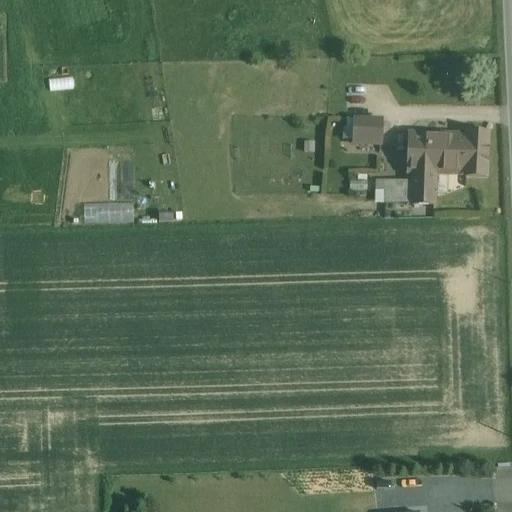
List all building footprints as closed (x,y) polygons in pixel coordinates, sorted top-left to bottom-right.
[(386,121),(356,121),(356,149),(385,150),(386,121)] [(489,137),(469,136),(468,139),(467,174),(467,177),(487,178),(489,137)] [(467,174),(468,139),(412,137),(411,173),(415,173),(415,183),(414,205),(434,205),(435,173),(467,174)] [(386,192),(386,182),(377,182),(377,192),(386,192)] [(414,205),(415,183),(386,182),(386,192),(386,204),(414,205)]
